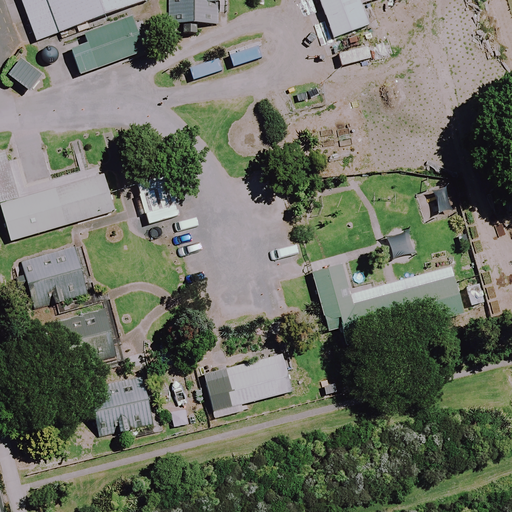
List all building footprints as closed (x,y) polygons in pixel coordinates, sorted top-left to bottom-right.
[(20,0),(34,41),(148,2),(147,0),(20,0)] [(221,0),(167,0),(167,26),(222,26),(221,0)] [(393,12),(388,0),(318,0),(332,35),(393,12)] [(134,16),(86,34),(89,42),(70,50),(80,78),(148,52),(134,16)] [(0,204),(1,204),(11,242),(106,214),(95,176),(18,199),(5,153),(0,154),(0,204)] [(88,295),(75,246),(21,260),(34,309),(88,295)] [(344,264),(313,273),(328,330),(344,326),(349,345),(464,315),(455,280),(355,306),(344,264)] [(483,286),(465,289),(469,309),(487,305),(483,286)] [(105,309),(51,322),(64,374),(118,360),(105,309)] [(293,389),(283,353),(198,376),(208,411),(293,389)] [(146,375),(90,388),(102,439),(158,426),(146,375)]
